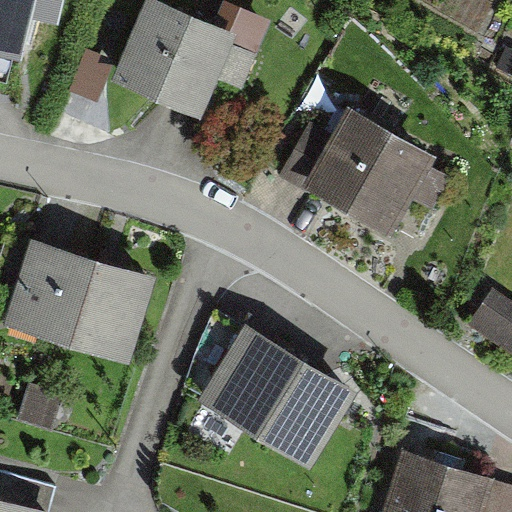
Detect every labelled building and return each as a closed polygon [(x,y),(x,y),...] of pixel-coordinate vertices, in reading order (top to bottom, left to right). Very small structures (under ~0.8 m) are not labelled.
[(28,0),(0,0),(0,37),(18,42),(28,0)] [(242,21),(190,0),(142,0),(115,66),(206,105),(242,21)] [(438,142),(352,93),(304,176),(390,226),(438,142)] [(158,265),(33,227),(5,316),(130,355),(158,265)] [(511,298),(495,287),(469,324),(511,353),(511,298)] [(360,379),(248,313),(201,393),(313,459),(360,379)] [(511,511),(511,475),(406,440),(381,511),(511,511)]
